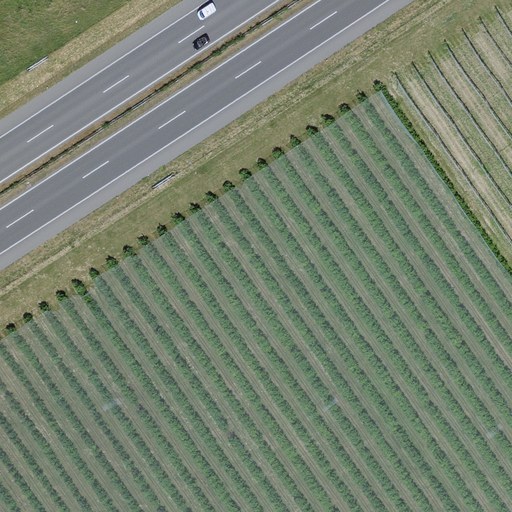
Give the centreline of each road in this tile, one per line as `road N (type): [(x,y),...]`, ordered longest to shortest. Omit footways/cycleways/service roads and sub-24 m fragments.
road 1 (motorway): [(0,231),(355,0)]
road 2 (motorway): [(243,0),(0,160)]
